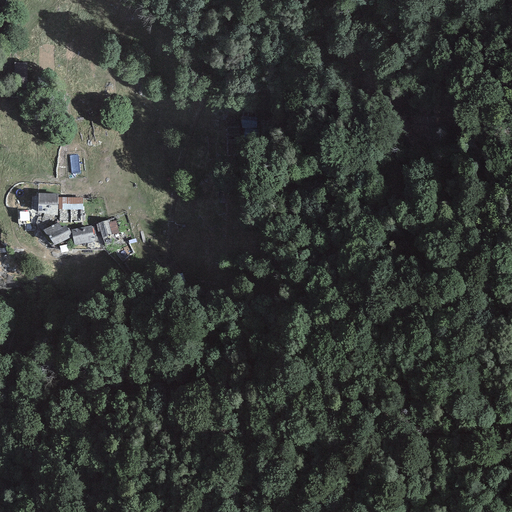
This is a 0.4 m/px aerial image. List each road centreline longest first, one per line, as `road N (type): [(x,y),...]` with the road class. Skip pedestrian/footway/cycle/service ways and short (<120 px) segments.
road 1 (track): [(339,245),(347,275),(363,284),(399,177),(399,124),(439,176)]
road 2 (track): [(439,176),(438,33),(428,0)]
